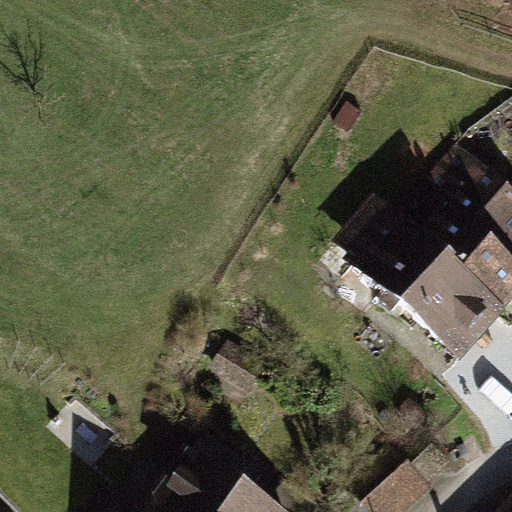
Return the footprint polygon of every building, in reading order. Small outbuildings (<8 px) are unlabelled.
[(445,216),(421,242),(494,315),(511,294),(511,274),(502,265),(511,254),(511,200),(455,149),(419,192),(445,216)] [(421,242),(396,217),(354,265),(457,357),(494,315),(421,242)] [(262,368),(228,347),(214,368),(249,389),(262,368)] [(185,466),(156,505),(165,511),(258,511),(239,498),(247,487),(227,473),(237,460),(205,437),(192,456),(189,454),(182,464),(185,466)] [(418,438),(399,456),(422,480),(441,462),(418,438)] [(375,511),(388,511),(422,480),(399,456),(397,458),(391,452),(353,489),(375,511)] [(165,511),(156,505),(155,508),(142,499),(132,511),(165,511)]
